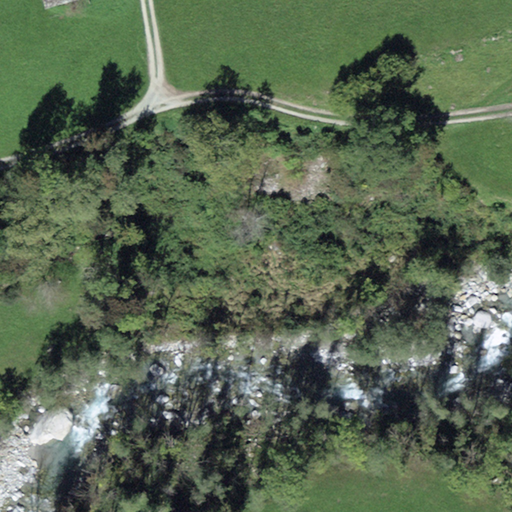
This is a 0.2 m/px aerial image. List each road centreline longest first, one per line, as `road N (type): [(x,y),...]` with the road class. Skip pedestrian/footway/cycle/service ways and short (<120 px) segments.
road 1 (track): [(160,106),(243,92),(333,118),(511,111)]
road 2 (track): [(0,164),(160,106),(147,0)]
